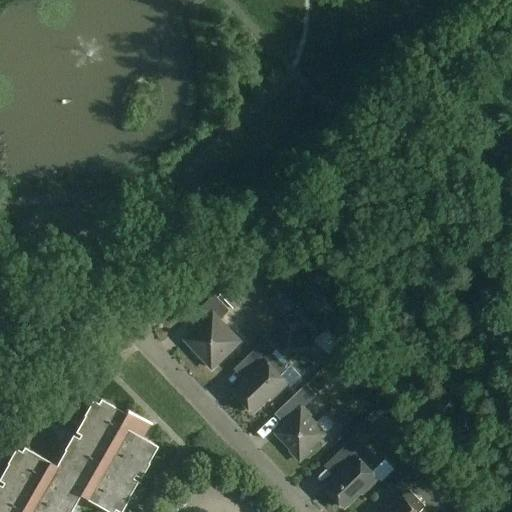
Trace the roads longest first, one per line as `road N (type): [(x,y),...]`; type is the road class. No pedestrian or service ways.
road 1 (unclassified): [(123,318),(301,215),(511,14)]
road 2 (residential): [(308,511),(123,318)]
road 3 (unclassified): [(0,385),(123,318)]
